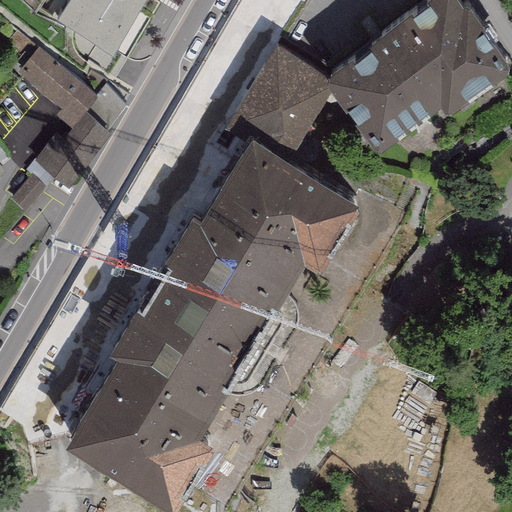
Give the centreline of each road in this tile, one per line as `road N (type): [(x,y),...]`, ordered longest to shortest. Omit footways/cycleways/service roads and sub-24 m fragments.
road 1 (secondary): [(207,0),(0,360)]
road 2 (unknown): [(511,181),(483,201),(426,277),(290,495)]
